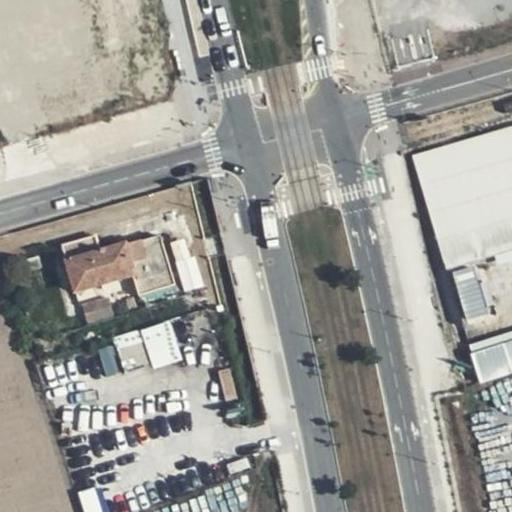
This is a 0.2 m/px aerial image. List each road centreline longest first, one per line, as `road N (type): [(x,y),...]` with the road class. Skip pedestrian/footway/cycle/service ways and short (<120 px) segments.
road 1 (secondary): [(420,511),(339,123)]
road 2 (secondary): [(248,146),(328,511)]
road 3 (unclassified): [(0,213),(248,146)]
road 4 (unclassified): [(511,70),(339,123)]
road 5 (secondary): [(209,0),(248,146)]
road 6 (secondary): [(339,123),(315,0)]
